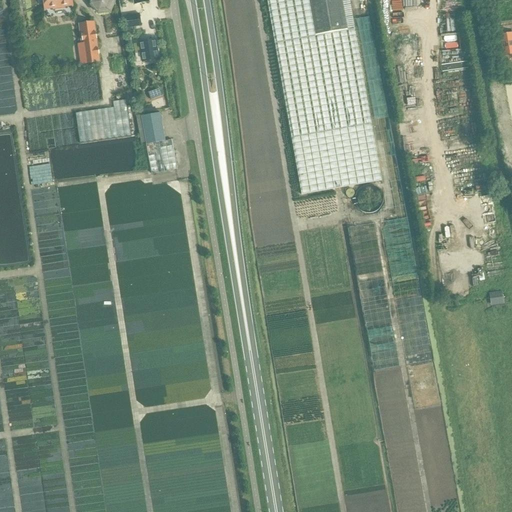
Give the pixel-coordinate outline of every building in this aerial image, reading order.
[(44,0),(46,10),(73,7),(72,0),(44,0)] [(114,1),(113,0),(92,0),(90,4),(98,14),(110,12),(114,1)] [(315,35),(308,0),(266,0),(274,43),(301,194),(380,181),(354,29),(346,30),(346,29),(315,35)] [(341,0),(308,0),(315,35),(346,29),(341,0)] [(126,16),(129,29),(142,27),(140,13),(126,16)] [(86,63),(86,64),(99,62),(96,38),(95,33),(94,22),(79,25),(81,44),(83,44),(86,63)] [(511,33),(498,36),(502,56),(511,54),(511,33)] [(134,45),(136,54),(142,53),(143,62),(159,60),(156,40),(140,43),(140,44),(134,45)] [(511,75),(510,66),(502,67),(505,84),(511,82),(511,75)] [(151,100),(161,96),(159,90),(149,94),(151,100)] [(113,102),(113,107),(113,108),(75,114),(80,144),(131,137),(126,100),(113,102)] [(140,117),(146,145),(165,141),(160,113),(140,117)] [(151,174),(177,170),(171,140),(165,141),(146,145),(151,174)] [(381,200),(381,197),(380,195),(378,192),(375,189),(373,188),(370,188),(368,188),(365,189),(363,190),(362,191),(360,193),(359,195),(358,197),(358,199),(359,203),(360,205),(361,207),(362,209),(365,210),(369,211),(371,211),(374,210),(378,208),(379,206),(380,205),(381,202),(381,200)]
